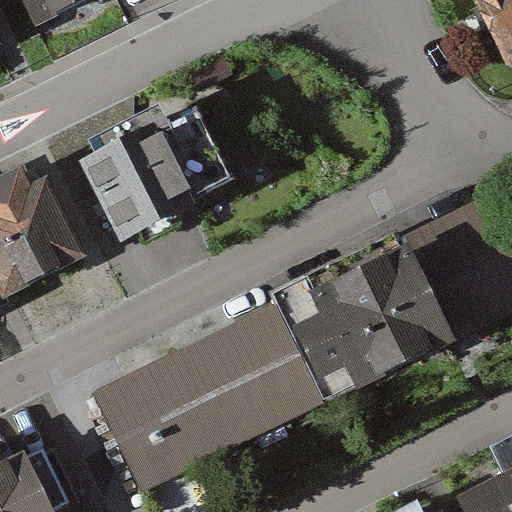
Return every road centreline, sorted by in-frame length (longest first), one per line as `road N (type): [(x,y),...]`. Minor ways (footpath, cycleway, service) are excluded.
road 1 (residential): [(449,133),(401,190),(0,393)]
road 2 (residential): [(272,0),(0,134)]
road 3 (residential): [(511,412),(309,511)]
road 4 (residential): [(449,133),(355,0)]
